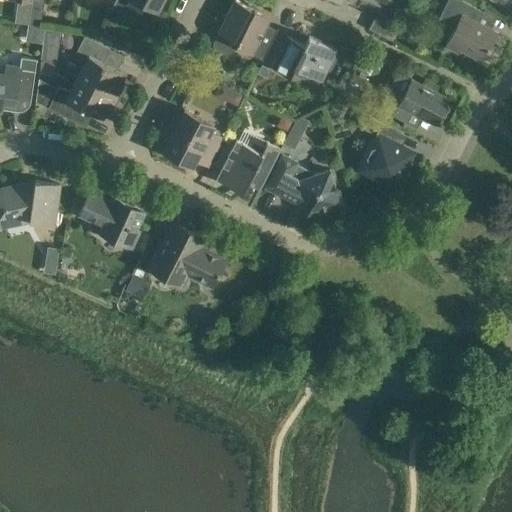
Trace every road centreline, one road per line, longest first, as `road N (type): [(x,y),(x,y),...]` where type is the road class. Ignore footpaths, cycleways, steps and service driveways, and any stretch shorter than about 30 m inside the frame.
road 1 (residential): [(120,155),(303,246),(419,209),(471,113),(511,69)]
road 2 (residential): [(120,155),(197,0)]
road 3 (residential): [(0,152),(29,144),(120,155)]
